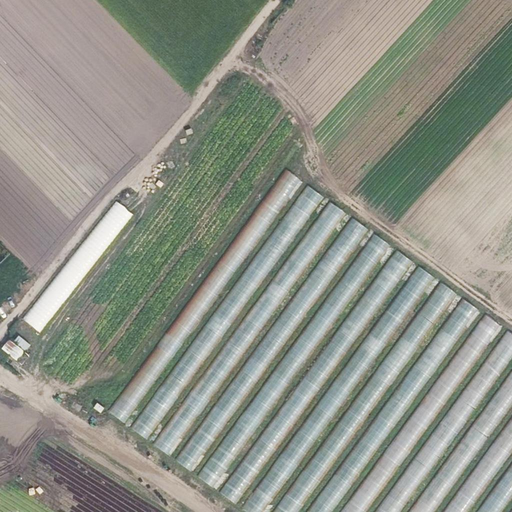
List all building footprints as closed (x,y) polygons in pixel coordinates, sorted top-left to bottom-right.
[(303,182),(285,170),(108,413),(125,425),(303,182)] [(326,197),(308,185),(130,428),(148,440),(326,197)] [(348,213),(330,201),(153,445),(170,457),(348,213)] [(125,223),(133,216),(123,204),(115,211),(125,223)] [(370,230),(352,218),(175,461),(192,473),(370,230)] [(393,245),(376,233),(198,476),(215,488),(393,245)] [(415,261),(398,250),(220,493),(237,505),(415,261)] [(39,332),(88,272),(73,259),(24,319),(39,332)] [(266,511),(437,278),(419,267),(241,510),(244,511),(266,511)] [(300,511),(459,295),(442,283),(274,511),(300,511)] [(334,511),(482,310),(464,298),(308,511),(334,511)] [(367,511),(503,326),(485,315),(340,511),(367,511)] [(401,511),(511,361),(511,333),(508,330),(375,511),(401,511)] [(31,356),(27,352),(32,345),(18,334),(4,350),(23,366),(31,356)] [(435,511),(511,407),(511,371),(408,511),(435,511)] [(469,511),(511,454),(511,418),(443,511),(469,511)] [(502,511),(511,499),(511,463),(476,511),(502,511)]
